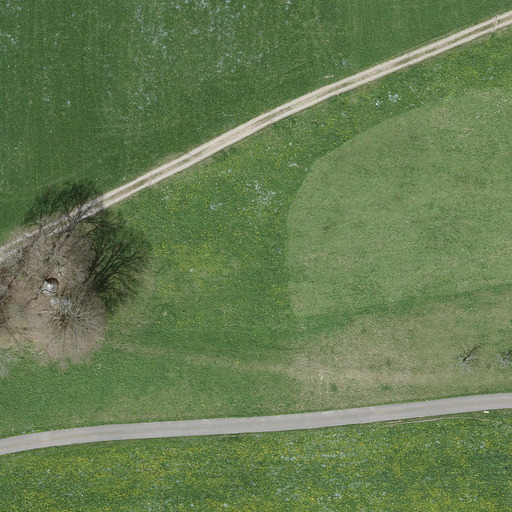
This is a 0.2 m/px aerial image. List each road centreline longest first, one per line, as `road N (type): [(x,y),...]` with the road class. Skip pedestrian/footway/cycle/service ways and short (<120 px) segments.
road 1 (track): [(0,254),(313,97),(511,17)]
road 2 (track): [(511,401),(0,448)]
